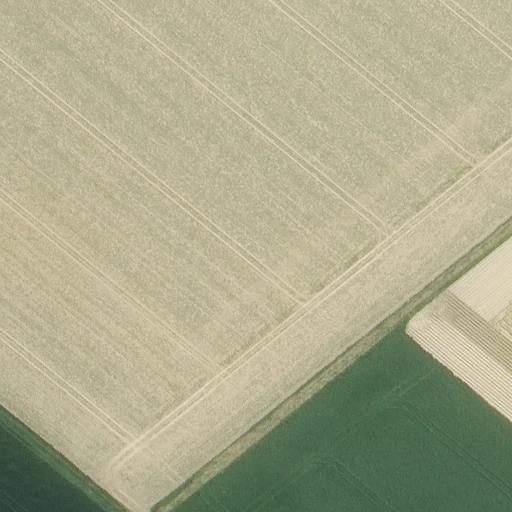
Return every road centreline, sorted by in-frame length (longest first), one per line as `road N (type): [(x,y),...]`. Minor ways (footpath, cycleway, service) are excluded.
road 1 (track): [(167,511),(511,233)]
road 2 (track): [(0,416),(118,511)]
